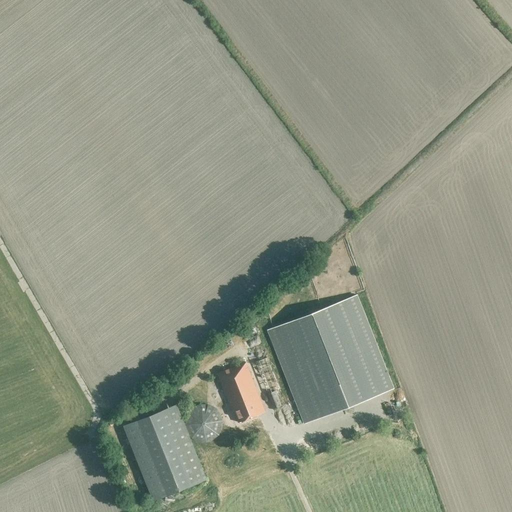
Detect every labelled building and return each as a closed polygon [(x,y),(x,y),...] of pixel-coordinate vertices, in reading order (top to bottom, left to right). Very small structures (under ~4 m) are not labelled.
[(304,424),(394,389),(357,295),(267,330),(304,424)] [(310,305),(340,301),(340,297),(309,301),(310,305)] [(267,358),(255,363),(273,409),(281,406),(275,392),(279,390),(267,358)] [(245,362),(217,374),(232,413),(234,412),(238,423),(265,412),(245,362)] [(375,398),(368,401),(370,406),(377,404),(375,398)] [(177,404),(123,426),(153,501),(207,479),(184,423),(177,404)] [(210,404),(203,404),(195,406),(190,411),(187,418),(186,425),(189,433),(193,438),(200,442),(208,442),(215,440),(220,435),(224,428),(224,421),(222,413),(217,408),(210,404)]
